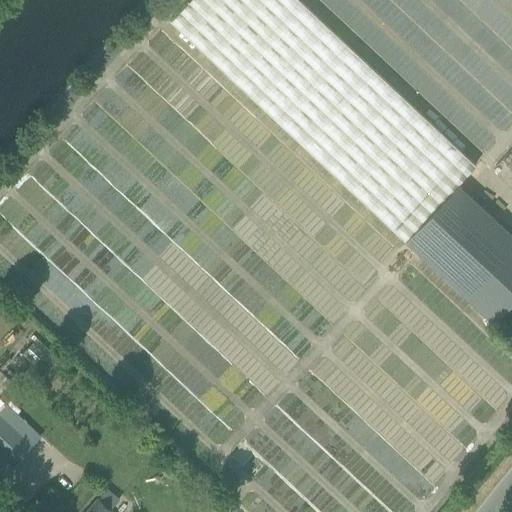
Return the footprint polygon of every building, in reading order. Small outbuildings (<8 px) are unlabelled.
[(298,0),(188,0),(168,21),(492,322),(511,301),(511,236),(457,185),(474,166),(298,0)] [(384,447),(395,458),(400,453),(396,441),(414,425),(395,430),(391,417),(370,408),(367,406),(360,383),(382,392),(387,380),(383,367),(375,364),(372,353),(382,350),(380,343),(367,329),(356,325),(329,350),(350,373),(339,368),(334,373),(322,376),(351,407),(355,421),(362,419),(376,434),(374,439),(382,442),(384,447)] [(0,371),(0,390),(10,380),(0,371)] [(0,418),(0,452),(13,464),(30,447),(0,418)] [(110,511),(112,511),(109,509),(118,500),(105,489),(85,511),(110,511)]
